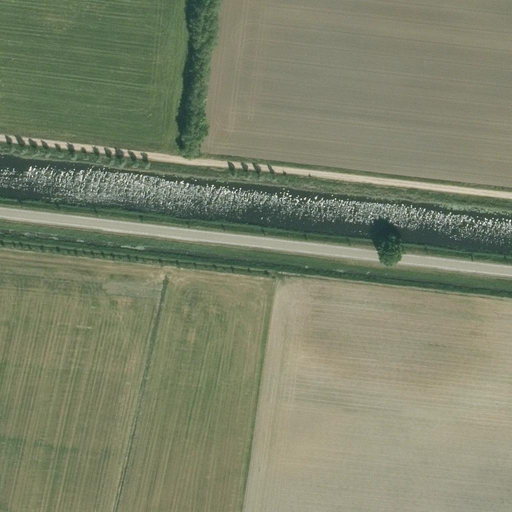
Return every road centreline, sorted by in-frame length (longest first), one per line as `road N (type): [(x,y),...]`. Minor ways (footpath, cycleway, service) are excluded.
road 1 (unclassified): [(511,271),(0,213)]
road 2 (track): [(0,138),(511,196)]
